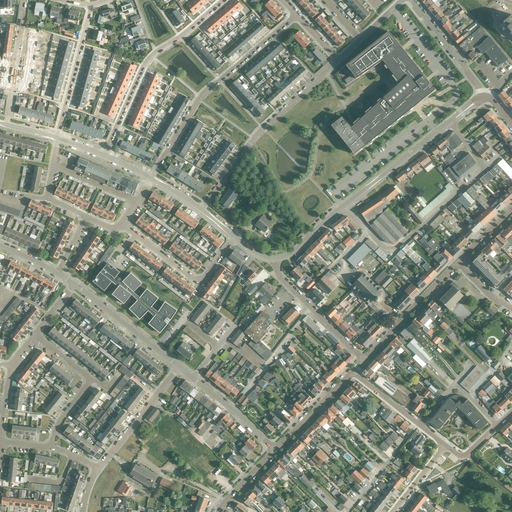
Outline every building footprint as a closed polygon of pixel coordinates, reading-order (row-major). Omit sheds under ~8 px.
[(4,4),(0,3),(0,14),(4,14),(4,11),(11,11),(12,0),(4,0),(4,4)] [(199,0),(194,0),(192,2),(199,10),(204,5),(199,0)] [(236,0),(235,0),(231,4),(237,11),(242,7),(236,0)] [(268,10),(261,16),(263,18),(268,14),(277,6),(271,0),(265,6),(268,10)] [(306,0),(305,0),(301,5),(305,9),(310,4),(306,0)] [(428,0),(424,4),(428,9),(434,4),(432,1),(432,0),(428,0)] [(440,5),(438,3),(441,0),(438,0),(428,9),(431,13),(439,6),(440,5)] [(362,5),(357,1),(352,6),(356,10),(362,5)] [(192,2),(187,7),(193,14),(199,10),(192,2)] [(45,17),(47,9),(44,8),(44,5),(37,4),(35,12),(39,13),(39,10),(43,11),(42,16),(45,17)] [(134,12),(131,4),(124,7),(124,5),(117,7),(119,13),(125,12),(126,14),(130,13),(134,12)] [(231,4),(225,9),(232,16),(237,11),(231,4)] [(310,4),(305,9),(309,14),(314,9),(310,4)] [(441,12),(445,8),(447,7),(445,4),(441,8),(439,6),(431,13),(435,17),(441,12)] [(366,10),(362,5),(356,10),(360,15),(366,10)] [(277,6),(268,14),(269,16),(273,20),(276,18),(282,12),(277,6)] [(60,24),(62,16),(58,16),(60,9),(52,7),(50,16),(50,18),(55,19),(55,23),(60,24)] [(225,9),(220,13),(226,21),(232,16),(225,9)] [(314,9),(309,14),(313,18),(318,13),(314,9)] [(451,12),(452,11),(450,9),(449,10),(445,14),(444,15),(441,12),(435,17),(439,22),(450,12),(451,12)] [(100,14),(98,24),(102,25),(104,18),(111,16),(112,19),(115,18),(116,18),(114,12),(113,10),(109,11),(109,10),(102,13),(100,14)] [(176,10),(168,15),(173,21),(181,16),(176,10)] [(370,15),(366,10),(360,15),(364,20),(370,15)] [(65,17),(63,24),(67,25),(69,19),(78,21),(79,13),(70,11),(69,14),(66,14),(65,17)] [(451,12),(450,12),(439,22),(443,26),(450,20),(447,17),(448,16),(449,16),(452,14),(451,12)] [(220,13),(215,18),(221,25),(226,21),(220,13)] [(319,25),(325,20),(320,15),(315,20),(319,25)] [(181,16),(173,21),(177,27),(185,22),(181,16)] [(505,30),(507,28),(511,33),(511,16),(500,25),(505,30)] [(215,18),(210,22),(216,30),(221,25),(215,18)] [(447,31),(452,26),(450,24),(455,20),(453,18),(450,20),(443,26),(447,31)] [(325,20),(319,25),(323,29),(329,24),(325,20)] [(264,28),(259,21),(253,26),(258,33),(264,28)] [(210,22),(204,27),(211,34),(216,30),(210,22)] [(329,24),(323,29),(327,34),(333,29),(329,24)] [(455,24),(452,26),(447,31),(450,35),(456,31),(454,28),(457,26),(455,24)] [(459,31),(465,26),(464,24),(461,27),(460,27),(456,31),(450,35),(454,40),(460,35),(457,31),(459,30),(459,31)] [(134,37),(142,34),(139,27),(136,28),(135,25),(128,28),(129,31),(132,30),(134,37)] [(253,38),(258,33),(253,26),(247,31),(253,38)] [(460,46),(459,46),(466,54),(484,40),(485,40),(489,37),(481,27),(476,31),(471,35),(473,37),(472,37),(471,36),(467,39),(460,45),(460,46)] [(96,31),(94,40),(100,42),(99,45),(103,46),(105,39),(101,38),(103,33),(109,35),(110,31),(101,29),(100,32),(96,31)] [(333,29),(327,34),(331,38),(337,33),(333,29)] [(253,38),(247,31),(241,36),(247,43),(253,38)] [(296,45),(305,37),(300,31),(293,37),(297,41),(295,44),(296,45)] [(342,117),(331,126),(354,155),(378,136),(384,131),(390,126),(435,90),(388,32),(346,66),(352,74),(355,78),(356,79),(376,66),(383,61),(386,65),(385,65),(401,85),(401,84),(402,85),(385,99),(384,98),(351,128),(342,117)] [(337,33),(331,38),(335,43),(341,37),(337,33)] [(460,35),(454,40),(458,44),(469,35),(467,33),(463,36),(462,37),(461,34),(460,35)] [(247,43),(241,36),(235,41),(241,48),(247,43)] [(200,43),(195,37),(189,43),(194,49),(200,43)] [(305,37),(296,45),(298,47),(300,45),(304,49),(311,43),(305,37)] [(341,37),(335,43),(339,47),(345,42),(341,37)] [(140,49),(147,47),(144,40),(141,41),(140,38),(130,42),(132,45),(137,43),(140,49)] [(489,38),(477,48),(483,54),(485,51),(498,67),(507,60),(489,38)] [(64,41),(62,48),(72,51),(73,44),(64,41)] [(241,48),(235,41),(232,44),(230,46),(235,53),(241,48)] [(205,48),(200,43),(194,49),(199,54),(205,48)] [(284,49),(279,43),(273,48),(278,54),(284,49)] [(235,53),(230,46),(224,52),(229,58),(235,53)] [(62,48),(60,55),(70,58),(72,51),(62,48)] [(211,54),(205,48),(199,54),(204,60),(211,54)] [(278,54),(273,48),(267,53),(273,59),(278,54)] [(317,67),(326,59),(317,49),(314,51),(313,49),(307,55),(311,59),(316,56),(319,59),(314,64),(317,67)] [(466,54),(467,56),(471,61),(480,54),(478,51),(475,54),(473,51),(474,51),(472,49),(466,54)] [(90,50),(88,57),(97,60),(99,52),(90,50)] [(270,61),(273,59),(267,53),(261,58),(267,64),(270,61)] [(216,60),(211,54),(204,60),(209,66),(216,60)] [(60,55),(58,62),(68,65),(70,58),(60,55)] [(88,57),(86,64),(95,67),(97,60),(88,57)] [(267,64),(261,58),(255,63),(261,69),(267,64)] [(221,66),(216,60),(209,66),(215,71),(221,66)] [(58,62),(56,69),(66,72),(68,65),(58,62)] [(126,63),(124,69),(133,73),(135,67),(126,63)] [(255,63),(249,68),(255,74),(261,69),(255,63)] [(86,64),(84,71),(94,74),(95,67),(86,64)] [(296,65),(294,67),(303,77),(308,73),(303,68),(304,68),(301,65),(298,68),(296,65)] [(303,77),(294,67),(292,68),(295,71),(292,74),(299,81),(303,77)] [(249,68),(244,73),(249,79),(250,79),(251,80),(254,78),(253,76),(255,74),(249,68)] [(56,69),(54,76),(64,79),(66,72),(56,69)] [(124,69),(121,76),(130,80),(133,73),(124,69)] [(84,71),(82,78),(92,81),(94,74),(84,71)] [(299,81),(292,74),(289,76),(287,73),(285,75),(294,85),(299,81)] [(151,74),(148,80),(157,84),(160,78),(151,74)] [(352,74),(344,80),(347,83),(355,78),(352,74)] [(294,85),(285,75),(283,76),(288,82),(285,84),(290,89),(294,85)] [(54,76),(52,83),(62,86),(64,79),(54,76)] [(121,76),(118,82),(127,86),(130,80),(121,76)] [(82,78),(80,85),(90,88),(92,81),(82,78)] [(148,80),(145,87),(154,91),(157,84),(148,80)] [(234,92),(241,86),(237,80),(229,87),(234,92)] [(290,89),(285,84),(283,82),(281,84),(278,81),(276,83),(285,93),(290,89)] [(118,82),(115,88),(124,92),(127,86),(118,82)] [(52,83),(51,90),(60,93),(62,86),(52,83)] [(285,93),(276,83),(274,85),(278,88),(275,91),(276,92),(281,97),(285,93)] [(80,85),(78,92),(88,95),(90,88),(80,85)] [(239,97),(246,91),(241,86),(234,92),(238,97),(239,97)] [(145,87),(143,93),(152,97),(154,91),(145,87)] [(115,88),(112,95),(121,99),(124,92),(115,88)] [(281,97),(276,92),(274,94),(272,92),(269,89),(267,91),(277,101),(281,97)] [(51,90),(49,97),(58,100),(60,93),(51,90)] [(510,97),(511,94),(511,90),(511,92),(509,94),(509,95),(508,96),(506,94),(506,95),(503,91),(498,96),(501,100),(501,101),(502,102),(503,102),(510,97)] [(251,96),(246,91),(239,97),(243,102),(243,103),(251,96)] [(267,91),(265,93),(269,96),(266,99),(268,100),(272,105),(277,101),(267,91)] [(78,92),(77,99),(86,102),(88,95),(78,92)] [(143,93),(140,99),(149,103),(152,97),(143,93)] [(112,95),(109,101),(118,105),(121,99),(112,95)] [(185,106),(189,99),(182,95),(178,102),(185,106)] [(255,101),(251,96),(243,103),(248,107),(248,108),(255,101)] [(511,100),(510,97),(503,102),(507,108),(511,104),(511,103),(511,100)] [(77,99),(75,106),(84,109),(86,102),(77,99)] [(140,99),(137,106),(146,110),(149,103),(140,99)] [(109,101),(107,107),(116,111),(118,105),(109,101)] [(253,113),(260,106),(255,101),(248,108),(253,112),(253,113)] [(182,113),(185,106),(178,102),(174,108),(182,113)] [(33,111),(32,118),(38,119),(40,113),(41,110),(42,106),(38,105),(36,112),(33,111)] [(40,113),(38,119),(45,121),(46,115),(43,113),(43,111),(44,107),(42,106),(41,110),(40,113)] [(137,106),(134,112),(143,116),(146,110),(137,106)] [(261,115),(265,111),(260,106),(253,113),(257,118),(258,118),(258,117),(259,118),(261,116),(261,115)] [(25,116),(27,109),(20,107),(18,114),(25,116)] [(107,107),(104,114),(113,118),(116,111),(107,107)] [(178,119),(182,113),(174,108),(170,115),(178,119)] [(27,109),(25,116),(32,118),(33,111),(27,109)] [(487,122),(489,121),(495,116),(490,111),(477,121),(479,123),(483,120),(482,119),(484,118),(487,122)] [(134,112),(131,118),(140,122),(143,116),(134,112)] [(53,116),(46,115),(45,121),(51,123),(53,116)] [(174,126),(178,119),(170,115),(166,121),(174,126)] [(495,116),(489,121),(494,128),(497,126),(500,123),(495,116)] [(131,118),(128,125),(137,129),(140,122),(131,118)] [(79,124),(80,121),(77,120),(76,123),(72,122),(70,129),(76,131),(79,124)] [(200,131),(204,125),(196,120),(192,127),(200,131)] [(79,124),(76,131),(83,133),(85,127),(82,125),(83,122),(80,121),(79,124)] [(85,127),(83,133),(89,135),(91,129),(94,122),(92,121),(89,128),(85,127)] [(170,132),(174,126),(166,121),(162,128),(170,132)] [(96,123),(94,122),(91,129),(89,135),(96,138),(98,131),(99,130),(98,130),(98,131),(94,130),(96,123)] [(497,126),(494,128),(493,129),(498,135),(502,131),(505,129),(500,123),(497,126)] [(196,138),(200,131),(192,127),(188,134),(196,138)] [(170,132),(162,128),(158,135),(166,139),(170,132)] [(98,131),(96,138),(102,140),(105,130),(102,129),(101,131),(99,130),(98,131)] [(510,135),(505,129),(502,131),(498,135),(503,141),(504,140),(507,138),(510,135)] [(453,131),(444,139),(452,148),(449,150),(451,153),(453,151),(453,150),(462,143),(453,131)] [(194,141),(196,138),(188,134),(185,140),(192,145),(194,141)] [(118,139),(116,145),(120,147),(120,148),(126,151),(129,144),(133,137),(130,135),(126,143),(123,141),(118,139)] [(166,139),(158,135),(154,141),(162,146),(166,139)] [(3,145),(3,146),(9,147),(10,145),(11,137),(6,136),(3,145)] [(444,139),(436,145),(441,151),(447,147),(449,150),(452,148),(444,139)] [(487,145),(485,143),(482,139),(479,141),(480,143),(482,145),(481,147),(483,149),(487,145)] [(192,145),(185,140),(181,147),(188,151),(192,145)] [(227,141),(223,147),(231,152),(235,147),(234,146),(235,146),(232,144),(232,145),(227,141)] [(135,147),(132,154),(138,157),(142,149),(144,144),(142,143),(140,146),(140,145),(138,149),(135,147)] [(135,147),(129,144),(126,151),(132,154),(135,147)] [(142,149),(138,157),(144,159),(147,153),(144,152),(146,148),(145,148),(146,145),(144,144),(142,149)] [(47,147),(41,145),(39,153),(46,154),(47,147)] [(487,145),(483,149),(478,153),(483,159),(492,151),(487,145)] [(442,156),(441,155),(434,146),(429,150),(434,156),(437,154),(440,158),(442,156)] [(184,158),(188,151),(181,147),(177,153),(184,158)] [(229,154),(231,152),(223,147),(218,152),(219,153),(226,158),(229,154)] [(147,153),(144,159),(150,162),(154,154),(148,151),(147,153)] [(219,153),(218,152),(214,158),(222,164),(225,160),(226,158),(219,153)] [(460,179),(476,165),(467,153),(456,162),(452,157),(446,161),(448,163),(460,179)] [(425,154),(417,160),(421,165),(424,169),(433,163),(425,154)] [(221,165),(222,164),(214,158),(210,163),(218,169),(221,165)] [(84,175),(89,163),(79,159),(74,171),(84,175)] [(511,169),(503,159),(497,164),(502,170),(509,177),(511,180),(511,169)] [(421,165),(417,160),(410,165),(414,171),(421,165)] [(89,163),(84,175),(107,185),(112,173),(89,163)] [(218,169),(210,163),(206,169),(214,175),(217,171),(218,169)] [(460,179),(448,163),(446,165),(448,168),(444,171),(443,172),(441,173),(447,181),(451,186),(454,184),(460,179)] [(176,170),(179,165),(176,164),(174,166),(171,165),(167,171),(173,175),(176,170)] [(497,164),(493,167),(499,173),(502,170),(497,164)] [(176,170),(173,175),(178,178),(182,171),(179,170),(181,167),(179,165),(176,170)] [(410,165),(402,172),(407,177),(414,171),(410,165)] [(189,174),(184,182),(189,185),(194,179),(190,176),(191,175),(194,171),(193,171),(195,168),(193,166),(191,170),(189,174)] [(492,169),(488,172),(493,177),(497,174),(492,169)] [(182,171),(178,178),(184,182),(189,174),(186,172),(185,173),(182,171)] [(399,183),(407,177),(402,172),(395,177),(399,183)] [(488,172),(481,178),(487,183),(493,177),(488,172)] [(123,177),(112,173),(107,185),(118,189),(123,177)] [(130,181),(123,177),(118,189),(125,193),(130,181)] [(196,180),(194,179),(189,185),(195,189),(200,181),(197,179),(196,180)] [(506,190),(511,196),(511,188),(511,187),(510,187),(503,180),(501,182),(505,187),(504,188),(505,189),(506,190)] [(138,184),(130,181),(125,193),(134,196),(138,184)] [(198,184),(195,189),(200,192),(205,186),(201,184),(199,182),(198,184)] [(511,199),(511,196),(506,190),(505,189),(500,184),(498,186),(503,191),(501,193),(502,194),(509,202),(511,199)] [(392,186),(382,194),(389,202),(399,193),(393,187),(392,186)] [(60,197),(63,190),(58,187),(54,194),(60,197)] [(476,200),(479,197),(479,196),(475,192),(471,187),(466,191),(475,201),(476,200)] [(227,208),(238,194),(231,189),(220,203),(227,208)] [(63,190),(60,197),(65,199),(69,192),(63,190)] [(509,202),(502,194),(501,193),(498,190),(496,192),(499,195),(500,194),(501,195),(500,197),(501,198),(498,200),(504,207),(509,202)] [(471,205),(475,201),(466,191),(462,195),(471,205)] [(74,195),(69,192),(65,199),(71,202),(74,195)] [(74,195),(71,202),(76,204),(79,197),(76,196),(78,193),(75,192),(74,195)] [(154,202),(158,196),(153,192),(149,199),(154,202)] [(389,202),(382,194),(359,210),(368,224),(386,243),(394,244),(411,228),(390,207),(392,205),(389,202)] [(481,194),(479,196),(479,197),(489,207),(496,214),(504,207),(498,200),(496,198),(493,201),(494,202),(491,205),(481,194)] [(427,203),(420,195),(414,199),(421,207),(427,203)] [(466,209),(471,205),(462,195),(457,200),(461,204),(466,209)] [(163,199),(158,196),(154,202),(159,205),(163,199)] [(79,197),(76,204),(81,207),(85,200),(79,197)] [(476,200),(485,210),(489,207),(479,197),(476,200)] [(163,199),(159,205),(165,208),(169,202),(163,199)] [(34,209),(37,202),(32,200),(28,207),(34,209)] [(90,203),(85,200),(81,207),(87,210),(90,203)] [(457,200),(452,204),(457,208),(461,204),(457,200)] [(43,205),(37,202),(34,209),(39,212),(43,205)] [(169,202),(165,208),(170,212),(174,205),(169,202)] [(96,214),(100,207),(94,204),(91,211),(96,214)] [(457,208),(452,204),(448,208),(452,212),(457,208)] [(48,207),(43,205),(39,212),(45,214),(48,207)] [(421,219),(417,214),(410,206),(406,209),(420,225),(424,222),(421,219)] [(48,207),(45,214),(50,217),(54,210),(48,207)] [(100,207),(96,214),(102,217),(105,210),(100,207)] [(489,207),(485,210),(482,214),(481,213),(480,213),(478,211),(475,213),(479,217),(476,219),(478,221),(483,226),(488,221),(496,214),(489,207)] [(180,219),(184,212),(179,209),(175,215),(180,219)] [(110,212),(105,210),(102,217),(107,219),(110,212)] [(257,219),(262,213),(259,210),(254,216),(257,219)] [(116,215),(110,212),(107,219),(113,222),(116,215)] [(184,212),(180,219),(184,222),(189,216),(184,212)] [(194,219),(189,216),(184,222),(189,226),(194,219)] [(273,222),(266,216),(264,218),(262,217),(256,225),(264,232),(273,222)] [(338,221),(343,227),(344,228),(349,225),(355,232),(358,229),(348,217),(346,218),(344,216),(338,221)] [(467,216),(466,217),(471,223),(479,230),(483,226),(478,221),(476,219),(473,221),(467,216)] [(140,227),(145,221),(140,217),(135,223),(140,227)] [(471,223),(466,217),(464,219),(468,222),(470,224),(467,227),(474,235),(479,230),(471,223)] [(199,223),(194,219),(189,226),(194,229),(199,223)] [(67,221),(65,227),(71,230),(74,224),(67,221)] [(150,225),(145,221),(140,227),(145,231),(150,225)] [(338,221),(332,226),(335,231),(339,228),(339,230),(343,227),(338,221)] [(150,225),(145,231),(150,234),(154,228),(150,225)] [(455,229),(462,235),(468,241),(474,235),(467,227),(465,225),(461,229),(458,226),(455,229)] [(428,226),(424,230),(430,236),(434,231),(428,226)] [(10,237),(13,230),(7,227),(4,235),(10,237)] [(71,230),(65,227),(64,229),(62,233),(68,236),(71,230)] [(204,227),(199,233),(202,235),(201,236),(203,238),(204,237),(209,231),(204,227)] [(154,228),(150,234),(155,238),(159,232),(154,228)] [(328,229),(323,235),(332,243),(334,242),(330,238),(329,239),(328,238),(332,233),(328,229)] [(13,230),(10,237),(15,240),(18,232),(13,230)] [(503,230),(499,233),(506,240),(510,244),(511,242),(511,236),(511,235),(506,230),(504,231),(503,230)] [(213,235),(209,231),(204,237),(209,240),(213,235)] [(18,232),(15,240),(21,242),(24,235),(18,232)] [(164,235),(159,232),(155,238),(159,241),(164,235)] [(68,236),(62,233),(59,238),(65,242),(68,236)] [(506,240),(499,233),(493,240),(500,247),(501,249),(508,255),(510,253),(507,250),(506,249),(511,245),(506,240)] [(24,235),(21,242),(27,245),(30,237),(24,235)] [(91,240),(96,244),(100,239),(94,235),(91,240)] [(169,239),(164,235),(159,241),(164,245),(169,239)] [(213,235),(209,240),(213,244),(218,238),(213,235)] [(323,235),(318,240),(324,246),(327,243),(330,245),(332,243),(323,235)] [(462,235),(458,239),(464,245),(468,241),(462,235)] [(35,240),(30,237),(27,245),(32,247),(35,240)] [(347,239),(342,243),(347,247),(351,244),(352,243),(353,242),(353,241),(349,237),(347,239)] [(65,242),(59,238),(56,244),(62,247),(65,242)] [(218,238),(213,244),(218,248),(223,242),(218,238)] [(443,258),(436,251),(431,246),(427,243),(422,238),(419,241),(426,248),(425,250),(436,260),(443,267),(448,262),(443,258)] [(452,257),(441,246),(438,243),(436,242),(432,238),(427,243),(431,246),(436,251),(443,258),(448,262),(452,257)] [(458,239),(454,243),(460,249),(464,245),(458,239)] [(35,240),(32,247),(38,250),(41,242),(35,240)] [(91,240),(87,245),(93,249),(96,244),(91,240)] [(320,249),(324,246),(318,240),(314,244),(330,260),(333,263),(335,261),(329,255),(328,256),(322,250),(321,250),(320,249)] [(406,245),(411,248),(415,244),(411,240),(406,245)] [(493,240),(488,245),(493,250),(493,251),(498,255),(501,252),(500,250),(501,249),(500,247),(493,240)] [(445,242),(441,246),(452,257),(456,253),(450,247),(445,242)] [(134,253),(138,247),(133,243),(129,249),(134,253)] [(174,253),(179,247),(174,243),(169,249),(174,253)] [(454,243),(450,247),(456,253),(460,249),(454,243)] [(62,247),(56,244),(53,250),(60,253),(62,247)] [(330,260),(314,244),(309,248),(315,254),(318,252),(328,262),(330,260)] [(346,248),(341,244),(338,247),(342,252),(346,248)] [(363,244),(361,246),(368,253),(370,251),(363,244)] [(87,245),(84,251),(89,255),(93,249),(87,245)] [(406,245),(403,248),(401,250),(406,254),(417,265),(420,269),(425,274),(431,279),(437,273),(432,269),(422,259),(417,255),(415,252),(410,248),(411,248),(406,245)] [(488,245),(481,252),(486,256),(486,257),(487,258),(488,259),(491,262),(494,259),(493,258),(489,255),(493,251),(493,250),(488,245)] [(104,265),(115,249),(110,246),(99,261),(104,265)] [(361,246),(359,248),(366,256),(368,253),(361,246)] [(51,248),(48,247),(46,249),(52,252),(50,255),(57,259),(60,253),(53,250),(51,248)] [(138,247),(134,253),(139,256),(143,251),(138,247)] [(179,247),(174,253),(179,256),(183,250),(179,247)] [(309,248),(306,252),(311,258),(314,256),(318,259),(319,258),(315,254),(309,248)] [(366,256),(359,248),(356,251),(363,258),(366,256)] [(183,250),(179,256),(184,260),(188,254),(183,250)] [(84,251),(80,256),(86,260),(89,255),(84,251)] [(143,251),(139,256),(143,260),(148,254),(143,251)] [(241,273),(245,266),(245,265),(242,262),(245,258),(234,251),(229,258),(240,267),(236,275),(239,277),(241,273)] [(363,258),(356,251),(354,253),(361,260),(363,258)] [(301,257),(308,263),(312,267),(314,265),(309,261),(311,258),(306,252),(305,253),(304,252),(303,254),(303,255),(301,257)] [(474,258),(470,263),(472,262),(474,264),(473,265),(475,267),(476,269),(478,270),(479,269),(481,271),(480,272),(486,279),(488,278),(490,280),(489,281),(493,286),(496,289),(498,287),(499,286),(507,278),(500,272),(497,269),(496,270),(499,273),(498,274),(485,261),(485,260),(488,263),(490,261),(487,258),(481,252),(480,253),(478,255),(478,254),(474,259),(474,258)] [(354,253),(352,256),(359,263),(361,260),(354,253)] [(148,254),(143,260),(148,264),(153,258),(148,254)] [(188,254),(184,260),(188,264),(193,257),(188,254)] [(80,256),(77,261),(82,265),(86,260),(80,256)] [(359,263),(352,256),(349,258),(356,265),(359,263)] [(198,261),(193,257),(188,264),(193,267),(198,261)] [(301,257),(297,261),(303,267),(301,269),(304,271),(306,269),(304,267),(308,263),(301,257)] [(157,261),(153,258),(148,264),(153,267),(157,261)] [(356,265),(349,258),(347,260),(354,267),(356,265)] [(434,266),(432,269),(437,273),(443,267),(436,260),(432,264),(434,266)] [(11,261),(8,267),(11,269),(9,272),(12,273),(17,264),(11,261)] [(77,261),(73,267),(78,270),(79,271),(81,267),(83,269),(85,267),(82,265),(77,261)] [(157,261),(153,267),(158,271),(162,265),(157,261)] [(203,265),(198,261),(193,267),(198,271),(203,265)] [(100,272),(94,280),(95,280),(97,282),(96,284),(95,284),(102,289),(103,287),(106,289),(106,290),(112,282),(115,284),(119,287),(112,295),(124,304),(131,295),(137,301),(131,308),(133,310),(132,312),(131,311),(131,312),(137,318),(138,317),(137,317),(139,316),(141,318),(148,311),(154,317),(150,322),(152,324),(151,326),(157,332),(158,331),(157,331),(159,329),(161,331),(161,332),(168,324),(170,321),(176,312),(173,311),(174,309),(175,309),(168,304),(167,304),(166,306),(164,304),(163,304),(158,312),(152,307),(157,300),(154,298),(156,297),(149,291),(149,292),(148,293),(145,291),(146,291),(145,291),(140,298),(133,292),(140,285),(138,283),(139,282),(140,281),(133,276),(132,277),(130,275),(129,275),(123,282),(120,280),(121,279),(119,278),(117,276),(120,273),(108,263),(103,270),(100,273),(100,272)] [(10,276),(11,276),(12,277),(15,272),(19,273),(22,267),(17,264),(12,273),(10,276)] [(222,266),(219,271),(228,279),(230,277),(226,274),(228,271),(222,266)] [(251,271),(245,266),(241,273),(248,280),(244,284),(247,286),(251,281),(256,275),(254,273),(255,272),(253,271),(252,271),(251,271)] [(292,272),(291,273),(296,278),(297,280),(298,280),(299,280),(301,278),(303,280),(306,277),(306,276),(304,274),(303,276),(301,274),(304,271),(301,269),(298,266),(295,269),(295,268),(292,272)] [(393,266),(388,272),(391,275),(397,269),(393,266)] [(22,267),(19,273),(25,276),(28,270),(22,267)] [(503,267),(499,271),(500,272),(505,277),(509,273),(503,267)] [(167,278),(171,272),(166,268),(162,274),(167,278)] [(25,276),(23,279),(22,282),(24,283),(25,280),(26,280),(27,278),(30,279),(34,273),(28,270),(25,276)] [(219,271),(215,276),(221,281),(223,278),(230,283),(229,285),(231,286),(233,282),(231,281),(228,279),(219,271)] [(377,287),(376,286),(363,274),(362,275),(361,274),(357,277),(357,278),(355,280),(355,283),(351,286),(369,304),(375,300),(378,303),(381,300),(378,297),(381,291),(381,290),(384,287),(384,288),(393,280),(389,276),(383,271),(374,280),(379,285),(377,287)] [(171,272),(167,278),(171,282),(176,276),(171,272)] [(30,279),(33,281),(30,287),(33,288),(36,282),(39,276),(34,273),(30,279)] [(431,279),(425,274),(421,278),(420,277),(421,276),(418,273),(417,275),(426,284),(431,279)] [(426,284),(417,275),(415,277),(418,280),(414,283),(421,289),(426,284)] [(36,282),(33,288),(29,294),(32,295),(38,284),(41,285),(45,279),(39,276),(36,282)] [(181,279),(176,276),(171,282),(176,285),(181,279)] [(221,281),(215,276),(211,281),(217,286),(221,281)] [(324,276),(317,284),(319,286),(320,286),(319,287),(324,291),(325,292),(328,295),(335,287),(327,278),(324,276)] [(309,283),(305,287),(308,290),(315,283),(309,278),(306,280),(309,283)] [(50,282),(45,279),(41,285),(45,287),(41,293),(44,294),(46,291),(47,288),(50,282)] [(185,283),(181,279),(176,285),(181,289),(185,283)] [(211,281),(208,286),(214,290),(217,286),(211,281)] [(401,288),(406,293),(412,299),(419,291),(421,289),(414,283),(413,282),(412,284),(408,281),(401,288)] [(450,285),(445,290),(447,292),(439,301),(449,311),(463,296),(459,293),(462,290),(454,283),(453,281),(452,282),(450,285)] [(56,285),(50,282),(47,288),(53,291),(56,285)] [(190,287),(185,283),(181,289),(186,292),(190,287)] [(259,301),(264,305),(269,300),(275,292),(265,283),(259,291),(264,295),(259,301)] [(251,295),(257,288),(254,285),(248,292),(251,295)] [(208,286),(204,290),(210,295),(213,297),(215,295),(212,293),(214,290),(208,286)] [(195,290),(190,287),(186,292),(191,296),(195,290)] [(402,294),(403,296),(399,300),(405,306),(412,299),(406,293),(401,288),(400,287),(398,289),(402,293),(402,294)] [(316,289),(310,295),(313,298),(313,299),(315,300),(314,300),(315,300),(318,304),(324,298),(316,289)] [(210,295),(204,290),(200,295),(206,300),(210,295)] [(397,298),(394,300),(397,303),(394,305),(400,311),(405,306),(399,300),(397,298)] [(76,300),(69,308),(74,312),(76,310),(81,304),(76,300)] [(440,308),(432,301),(427,306),(428,306),(436,315),(437,315),(442,320),(442,319),(441,318),(442,317),(440,314),(437,311),(440,308)] [(204,303),(200,308),(206,314),(206,313),(209,310),(212,311),(213,310),(204,303)] [(86,308),(81,304),(76,310),(81,314),(86,308)] [(331,319),(342,307),(340,304),(339,304),(337,307),(336,305),(326,315),(331,319)] [(260,305),(255,310),(258,313),(263,307),(260,305)] [(493,320),(499,314),(496,312),(498,310),(492,305),(487,310),(492,316),(491,318),(493,320)] [(293,307),(283,317),(283,316),(280,319),(286,326),(288,324),(288,325),(299,313),(298,312),(301,310),(297,306),(294,308),(293,307)] [(436,315),(428,306),(422,312),(429,319),(432,317),(433,318),(436,315)] [(34,307),(30,312),(36,317),(40,312),(34,307)] [(342,307),(331,319),(335,323),(340,318),(337,315),(338,314),(338,315),(344,309),(342,307)] [(86,308),(81,314),(86,318),(91,312),(86,308)] [(206,314),(200,308),(197,312),(196,312),(195,313),(202,319),(205,315),(207,317),(209,315),(206,313),(206,314)] [(36,317),(30,312),(26,317),(32,322),(36,317)] [(91,312),(86,318),(91,322),(96,316),(91,312)] [(217,316),(214,320),(221,326),(223,324),(222,323),(225,319),(216,312),(215,314),(217,316)] [(256,344),(256,343),(267,332),(265,330),(268,327),(268,328),(271,325),(268,323),(266,321),(269,318),(263,312),(244,332),(252,340),(254,342),(256,344)] [(346,312),(340,318),(335,323),(339,327),(344,322),(341,319),(342,319),(347,314),(346,312)] [(422,312),(416,318),(423,325),(426,328),(428,329),(429,330),(430,331),(431,330),(428,326),(432,322),(429,319),(422,312)] [(202,319),(195,313),(193,315),(194,316),(191,320),(200,327),(201,325),(199,323),(202,319)] [(96,316),(91,322),(96,326),(101,320),(96,316)] [(352,322),(353,320),(353,319),(350,316),(344,322),(339,327),(345,333),(350,328),(351,327),(353,326),(352,326),(352,324),(352,323),(351,322),(352,322)] [(32,322),(26,317),(22,322),(28,327),(32,322)] [(430,331),(423,325),(416,318),(412,322),(419,328),(421,326),(423,328),(423,330),(427,334),(429,331),(430,331)] [(221,326),(214,320),(211,324),(209,322),(207,324),(210,326),(216,331),(219,327),(220,328),(221,326)] [(369,324),(364,329),(368,333),(373,338),(382,329),(381,328),(381,326),(379,326),(372,320),(368,323),(369,324)] [(28,327),(22,322),(19,327),(24,331),(28,327)] [(419,328),(412,322),(405,329),(414,339),(423,348),(428,343),(422,337),(421,337),(420,336),(421,335),(424,338),(427,335),(419,328)] [(443,322),(441,324),(439,326),(448,335),(449,336),(453,331),(443,322)] [(106,334),(111,328),(105,323),(100,330),(106,334)] [(186,326),(183,331),(190,336),(194,332),(186,326)] [(210,326),(206,330),(204,328),(203,330),(211,337),(216,331),(210,326)] [(24,331),(19,327),(15,332),(20,336),(24,331)] [(351,327),(350,328),(345,333),(351,339),(357,333),(351,327)] [(368,333),(364,329),(362,327),(357,333),(360,335),(363,332),(366,335),(367,334),(368,335),(366,337),(363,339),(364,340),(361,343),(365,347),(373,338),(368,333)] [(53,338),(58,332),(53,328),(48,334),(53,338)] [(111,328),(106,334),(112,339),(116,332),(111,328)] [(239,329),(235,335),(241,340),(244,336),(246,338),(248,337),(248,336),(239,329)] [(414,339),(405,329),(401,334),(406,340),(409,338),(412,341),(407,345),(406,346),(416,355),(423,348),(414,339)] [(20,336),(15,332),(11,337),(16,341),(20,336)] [(63,336),(58,332),(53,338),(58,341),(63,336)] [(116,332),(112,339),(117,343),(122,337),(116,332)] [(326,337),(335,345),(334,346),(338,349),(334,352),(340,358),(347,365),(354,357),(345,350),(344,348),(339,343),(339,344),(338,342),(329,333),(326,337)] [(241,340),(235,335),(230,341),(239,348),(240,346),(238,344),(241,340)] [(435,344),(441,339),(437,335),(432,341),(435,344)] [(63,336),(58,341),(62,345),(67,339),(63,336)] [(117,343),(123,347),(128,341),(122,337),(117,343)] [(406,346),(407,345),(406,344),(400,338),(399,339),(397,337),(393,341),(394,342),(395,342),(400,347),(404,343),(406,346)] [(72,343),(67,339),(62,345),(67,349),(72,343)] [(133,345),(128,341),(123,347),(126,350),(124,352),(127,354),(133,345)] [(393,341),(389,345),(390,345),(389,345),(394,350),(396,352),(399,355),(404,351),(400,347),(395,342),(394,342),(393,341)] [(72,343),(67,349),(72,353),(77,347),(74,345),(75,344),(73,342),(72,343)] [(188,359),(195,351),(183,342),(177,350),(188,359)] [(272,353),(260,342),(258,345),(269,356),(272,353)] [(389,345),(383,352),(393,361),(394,361),(398,365),(403,360),(398,356),(399,355),(396,352),(394,350),(389,345)] [(286,351),(291,356),(296,352),(290,346),(286,351)] [(81,350),(77,347),(72,353),(76,356),(81,350)] [(484,347),(477,354),(485,362),(492,356),(484,347)] [(426,365),(432,358),(423,348),(416,355),(426,365)] [(143,354),(138,349),(132,357),(134,359),(135,357),(138,359),(143,354)] [(49,361),(43,357),(46,354),(40,350),(36,355),(47,363),(49,361)] [(86,354),(81,350),(76,356),(81,360),(86,354)] [(383,352),(379,356),(389,366),(393,361),(383,352)] [(86,354),(81,360),(86,364),(91,358),(86,354)] [(148,357),(143,354),(138,359),(143,363),(148,357)] [(49,365),(47,363),(36,355),(32,360),(38,364),(40,361),(48,367),(49,365)] [(412,358),(422,368),(426,365),(416,355),(412,358)] [(389,366),(379,356),(376,359),(382,365),(383,363),(388,367),(389,366)] [(148,357),(143,363),(148,367),(153,361),(148,357)] [(243,357),(238,364),(242,366),(247,359),(243,357)] [(329,359),(334,364),(341,371),(347,365),(340,358),(335,363),(334,362),(335,361),(331,357),(329,359)] [(95,362),(91,358),(86,364),(90,368),(95,362)] [(341,371),(334,364),(331,367),(330,365),(331,365),(325,359),(323,361),(333,370),(338,374),(341,371)] [(38,364),(32,360),(28,365),(34,369),(38,364)] [(244,365),(241,370),(243,371),(246,368),(248,369),(249,368),(253,364),(248,360),(244,365)] [(375,360),(368,367),(374,373),(375,373),(378,370),(380,372),(381,371),(386,375),(388,372),(386,370),(382,367),(381,366),(378,363),(375,360)] [(496,369),(500,364),(496,360),(491,366),(496,369)] [(148,367),(147,369),(152,373),(152,372),(158,365),(153,361),(148,367)] [(100,365),(95,362),(90,368),(95,371),(100,365)] [(55,373),(60,367),(55,363),(50,369),(55,373)] [(210,380),(214,374),(210,371),(211,370),(212,370),(217,365),(215,363),(209,370),(208,370),(206,373),(207,373),(205,376),(210,380)] [(279,368),(276,363),(269,367),(272,372),(279,368)] [(338,374),(333,370),(330,372),(328,370),(322,364),(320,366),(327,373),(331,376),(333,379),(338,374)] [(28,365),(24,370),(30,374),(32,371),(37,375),(39,373),(36,371),(34,369),(28,365)] [(105,369),(100,365),(95,371),(100,375),(105,369)] [(157,377),(163,369),(158,365),(152,372),(157,377)] [(64,371),(60,367),(55,373),(60,377),(64,371)] [(374,373),(368,367),(363,373),(370,380),(372,378),(375,381),(374,383),(392,397),(405,407),(411,400),(405,396),(404,396),(403,395),(403,394),(375,373),(374,373)] [(105,369),(100,375),(105,379),(109,373),(105,369)] [(30,374),(24,370),(20,375),(26,379),(28,381),(31,383),(32,381),(27,377),(30,374)] [(214,375),(210,380),(210,381),(211,382),(212,382),(214,383),(220,377),(223,372),(221,370),(219,372),(217,370),(215,373),(214,374),(214,375)] [(333,379),(331,376),(327,373),(325,376),(322,373),(321,374),(317,370),(316,372),(322,377),(329,384),(333,379)] [(69,375),(64,371),(60,377),(64,381),(69,375)] [(267,382),(273,375),(269,371),(263,378),(267,382)] [(496,376),(501,381),(505,377),(500,372),(496,376)] [(220,377),(214,383),(215,384),(214,384),(216,386),(217,386),(219,387),(224,380),(229,375),(227,373),(222,379),(220,377)] [(22,384),(26,379),(20,375),(16,380),(22,384)] [(69,375),(64,381),(69,384),(70,383),(73,386),(77,380),(74,378),(73,378),(69,375)] [(311,375),(310,376),(315,384),(318,387),(320,389),(322,391),(326,387),(328,384),(329,384),(322,377),(319,380),(317,382),(316,381),(311,375)] [(495,385),(496,386),(500,382),(494,376),(490,380),(490,381),(495,386),(495,385)] [(221,384),(219,387),(219,388),(221,390),(222,389),(224,391),(233,379),(232,377),(230,379),(227,377),(224,380),(221,384)] [(304,379),(306,382),(311,388),(318,395),(322,391),(320,389),(318,387),(315,384),(313,386),(307,377),(304,379)] [(185,391),(190,384),(188,383),(188,382),(186,380),(186,381),(185,380),(184,382),(181,380),(179,378),(175,383),(183,389),(182,391),(180,394),(181,395),(185,391)] [(238,382),(233,379),(224,391),(224,392),(226,393),(227,393),(228,395),(234,388),(238,382)] [(261,380),(258,384),(257,385),(262,388),(266,383),(261,380)] [(431,383),(433,384),(439,390),(441,387),(434,380),(431,383)] [(292,394),(292,395),(295,398),(294,399),(298,402),(304,408),(313,400),(301,388),(302,386),(299,382),(292,389),(294,391),(295,392),(294,393),(293,393),(292,394)] [(311,388),(306,382),(304,383),(309,391),(307,392),(314,398),(318,395),(311,388)] [(352,385),(350,387),(357,394),(360,391),(363,394),(365,392),(360,386),(360,387),(355,382),(353,384),(352,385)] [(490,382),(483,388),(487,393),(494,386),(490,382)] [(190,384),(185,391),(187,393),(186,394),(187,394),(182,400),(184,401),(189,395),(195,388),(193,386),(193,385),(191,384),(191,385),(190,384)] [(137,392),(143,397),(147,392),(139,386),(138,388),(135,391),(137,392)] [(234,388),(228,395),(229,395),(229,396),(230,397),(231,397),(234,399),(242,388),(240,386),(237,390),(236,389),(236,390),(234,388)] [(437,391),(431,386),(428,389),(434,394),(437,391)] [(350,387),(344,393),(350,399),(352,402),(354,400),(351,398),(353,396),(354,397),(357,394),(350,387)] [(503,390),(501,393),(503,395),(509,402),(511,399),(511,394),(509,391),(505,387),(503,389),(503,390)] [(16,392),(16,398),(23,399),(24,393),(24,390),(23,389),(17,388),(17,392),(16,392)] [(191,399),(187,404),(188,405),(190,403),(194,398),(199,392),(197,390),(197,389),(196,388),(195,388),(189,395),(192,397),(191,398),(191,399)] [(105,395),(103,394),(97,389),(93,393),(99,398),(101,400),(105,395)] [(482,389),(478,394),(482,398),(486,394),(482,389)] [(253,391),(250,394),(256,400),(259,397),(258,396),(253,391)] [(60,392),(56,397),(62,402),(66,397),(60,392)] [(137,392),(133,397),(139,402),(143,397),(137,392)] [(199,392),(194,398),(196,400),(195,402),(196,402),(192,406),(193,406),(194,408),(199,402),(204,395),(202,394),(202,393),(201,392),(200,392),(199,392)] [(99,398),(93,393),(90,398),(96,403),(99,398)] [(358,407),(352,402),(350,399),(344,393),(339,398),(341,400),(349,409),(350,409),(353,406),(357,410),(359,408),(358,407)] [(204,395),(199,402),(201,404),(201,405),(198,410),(199,411),(203,406),(209,399),(207,398),(207,397),(206,396),(205,396),(204,395)] [(295,398),(292,395),(290,397),(293,400),(290,402),(290,403),(301,412),(304,408),(298,402),(294,399),(295,398)] [(422,409),(424,405),(418,401),(420,398),(416,395),(412,401),(416,404),(412,409),(417,413),(421,408),(422,409)] [(449,399),(430,422),(439,430),(456,408),(459,410),(460,409),(479,430),(488,422),(467,400),(468,400),(467,399),(467,400),(465,398),(462,396),(460,395),(457,395),(454,396),(451,397),(449,398),(449,399)] [(503,395),(495,403),(496,404),(501,410),(509,402),(503,395)] [(174,405),(178,399),(175,396),(170,402),(174,405)] [(62,402),(56,397),(52,402),(58,407),(62,402)] [(133,397),(129,402),(135,407),(139,402),(133,397)] [(243,406),(248,399),(245,397),(240,403),(243,406)] [(90,398),(86,403),(92,408),(94,410),(98,405),(95,403),(96,403),(90,398)] [(208,410),(213,403),(212,402),(212,401),(210,400),(209,400),(209,399),(203,406),(206,408),(205,409),(206,409),(203,412),(205,414),(208,410)] [(290,403),(290,402),(289,400),(287,403),(290,406),(290,405),(292,406),(291,407),(292,408),(287,413),(291,418),(293,415),(295,417),(301,412),(290,403)] [(336,401),(335,402),(337,404),(335,406),(340,410),(341,412),(344,414),(349,408),(341,400),(339,402),(336,401)] [(488,402),(485,405),(495,415),(497,414),(501,410),(496,404),(495,403),(493,401),(489,404),(488,402)] [(58,407),(52,402),(48,406),(54,411),(58,407)] [(135,407),(129,402),(127,405),(123,402),(121,405),(131,412),(135,407)] [(86,403),(82,407),(88,412),(92,408),(86,403)] [(210,413),(207,417),(208,419),(213,413),(218,407),(216,405),(216,404),(215,403),(214,403),(213,403),(208,410),(210,412),(209,413),(210,413)] [(333,404),(328,409),(346,427),(351,422),(347,418),(345,419),(340,415),(339,416),(339,415),(338,415),(336,414),(340,410),(335,406),(333,404)] [(293,419),(291,418),(287,413),(278,405),(276,407),(282,412),(281,413),(284,415),(282,418),(285,420),(284,420),(286,422),(286,421),(288,423),(288,424),(289,424),(290,424),(290,423),(293,419)] [(54,411),(48,406),(45,411),(51,416),(54,411)] [(88,412),(82,407),(78,412),(84,417),(88,412)] [(153,428),(163,412),(160,409),(159,411),(155,407),(144,421),(153,428)] [(213,413),(215,415),(215,416),(213,420),(214,421),(223,410),(221,409),(221,408),(220,407),(219,407),(218,407),(213,413)] [(382,417),(387,410),(384,407),(379,414),(382,417)] [(328,409),(322,415),(330,423),(332,424),(330,423),(334,419),(339,424),(339,423),(343,428),(346,426),(328,409)] [(123,410),(119,415),(125,419),(129,415),(123,410)] [(390,424),(397,417),(394,415),(395,414),(389,410),(382,418),(390,424)] [(84,417),(78,412),(74,417),(83,424),(84,422),(82,420),(84,417)] [(279,425),(282,423),(273,415),(270,412),(268,414),(271,417),(271,418),(272,419),(270,421),(277,428),(277,427),(278,428),(280,426),(279,425)] [(125,419),(119,415),(115,420),(121,424),(125,419)] [(226,429),(229,427),(233,422),(226,415),(220,421),(221,421),(216,425),(218,427),(222,423),(225,426),(224,427),(226,429)] [(330,423),(322,415),(317,421),(322,427),(326,423),(330,426),(332,424),(330,423)] [(397,416),(397,417),(390,424),(391,424),(398,430),(404,422),(397,416)] [(108,423),(111,425),(117,430),(121,424),(115,420),(112,418),(108,423)] [(270,435),(275,430),(264,419),(262,422),(266,426),(263,429),(270,435)] [(327,432),(322,427),(317,421),(311,427),(318,433),(318,434),(320,436),(322,436),(323,434),(323,433),(321,431),(323,429),(324,430),(323,431),(326,434),(327,432)] [(398,430),(397,430),(399,432),(402,429),(409,434),(412,430),(409,427),(410,426),(404,422),(398,430)] [(69,437),(73,431),(75,429),(70,425),(63,433),(69,437)] [(117,430),(111,425),(107,430),(113,434),(117,430)] [(318,433),(311,427),(305,433),(310,439),(314,435),(315,436),(318,433)] [(511,435),(504,427),(500,431),(505,436),(507,434),(511,439),(511,435)] [(113,434),(107,430),(103,434),(109,439),(113,434)] [(78,435),(73,431),(69,437),(74,441),(78,435)] [(420,454),(423,450),(420,447),(426,439),(415,431),(410,437),(416,442),(412,447),(413,448),(411,450),(416,454),(414,457),(417,460),(421,455),(420,454)] [(395,442),(399,437),(394,432),(389,436),(395,442)] [(78,435),(74,441),(79,445),(83,439),(81,437),(82,435),(80,433),(78,435)] [(305,433),(300,438),(307,444),(309,442),(316,448),(318,446),(317,445),(310,439),(305,433)] [(109,439),(103,434),(99,440),(105,445),(109,439)] [(245,444),(246,445),(250,449),(252,451),(253,450),(253,451),(255,449),(255,448),(257,446),(245,434),(243,436),(246,439),(245,440),(247,441),(245,444)] [(390,446),(394,442),(389,437),(385,441),(390,446)] [(88,443),(83,439),(79,445),(84,449),(88,443)] [(298,441),(294,445),(300,451),(304,456),(306,454),(302,450),(304,447),(298,441)] [(385,452),(389,447),(384,442),(379,446),(385,452)] [(93,447),(88,443),(84,449),(89,453),(93,447)] [(240,452),(245,458),(250,452),(248,450),(250,449),(246,445),(244,446),(240,443),(238,445),(242,449),(240,452)] [(288,451),(294,457),(299,452),(300,453),(300,454),(299,455),(301,457),(303,455),(294,445),(288,451)] [(93,447),(89,453),(93,457),(98,450),(93,447)] [(511,453),(511,452),(509,451),(509,450),(507,448),(500,456),(503,458),(505,459),(505,460),(506,460),(508,461),(508,462),(510,463),(510,464),(511,464),(511,463),(511,453)] [(320,450),(316,454),(323,462),(328,457),(320,450)] [(288,451),(284,455),(298,469),(299,468),(295,464),(298,461),(294,457),(288,451)] [(229,458),(227,460),(233,466),(235,464),(237,466),(242,461),(236,456),(235,454),(233,454),(229,458)] [(316,454),(311,458),(319,466),(323,462),(316,454)] [(284,455),(280,460),(286,466),(287,465),(292,469),(290,470),(297,476),(300,479),(304,483),(310,490),(315,485),(304,475),(298,470),(298,469),(284,455)] [(407,469),(408,470),(413,474),(414,473),(415,474),(416,471),(417,469),(410,464),(412,463),(407,459),(404,463),(408,466),(407,469)] [(276,464),(282,470),(284,468),(287,471),(295,478),(297,476),(290,470),(286,466),(280,460),(276,464)] [(364,466),(370,471),(374,467),(369,462),(364,466)] [(151,489),(159,475),(154,472),(153,473),(137,464),(136,465),(130,474),(131,475),(130,476),(151,489)] [(280,477),(285,473),(282,470),(276,464),(271,469),(277,475),(280,477)] [(72,478),(75,479),(82,481),(85,475),(82,474),(83,472),(76,469),(75,473),(77,473),(76,477),(68,474),(67,476),(71,478),(72,478)] [(277,475),(271,469),(266,474),(272,480),(275,477),(277,479),(278,479),(281,482),(283,480),(280,477),(277,475)] [(365,479),(369,475),(363,469),(359,473),(365,479)] [(355,470),(350,476),(359,484),(364,479),(355,470)] [(413,474),(408,470),(406,473),(405,472),(405,473),(402,471),(401,473),(409,479),(413,474)] [(272,480),(266,474),(261,479),(270,488),(272,487),(270,484),(269,485),(268,484),(272,480)] [(392,474),(390,477),(391,477),(400,485),(404,480),(398,476),(396,474),(394,476),(392,474)] [(391,477),(389,479),(393,482),(391,485),(396,489),(400,485),(391,477)] [(171,489),(173,483),(162,478),(160,485),(171,489)] [(82,481),(75,479),(73,485),(80,487),(82,481)] [(434,484),(427,487),(431,494),(438,490),(438,491),(443,489),(446,495),(450,492),(444,480),(435,484),(434,484)] [(259,481),(255,486),(261,492),(264,495),(268,490),(259,481)] [(381,481),(379,484),(392,494),(396,489),(391,485),(388,483),(387,486),(381,481)] [(126,496),(132,487),(127,484),(123,482),(118,491),(126,496)] [(392,494),(379,484),(377,486),(385,492),(383,495),(389,499),(392,494)] [(66,490),(71,491),(78,494),(80,487),(73,485),(72,489),(63,486),(62,488),(66,490)] [(356,493),(360,489),(356,485),(352,489),(356,493)] [(255,486),(250,490),(257,497),(261,501),(262,500),(265,502),(266,501),(259,494),(261,492),(255,486)] [(461,491),(455,486),(451,492),(453,494),(450,498),(454,500),(461,491)] [(8,505),(9,492),(10,489),(3,488),(3,491),(7,492),(6,498),(2,497),(1,505),(8,505)] [(343,505),(348,500),(335,489),(331,494),(337,500),(337,499),(343,505)] [(250,490),(246,495),(252,501),(255,497),(257,498),(256,499),(259,503),(261,501),(257,497),(250,490)] [(389,499),(383,495),(382,497),(373,490),(371,492),(385,504),(389,499)] [(78,494),(71,491),(69,497),(76,499),(78,494)] [(385,504),(371,492),(369,495),(378,502),(376,504),(381,508),(385,504)] [(421,494),(417,499),(433,511),(435,510),(426,503),(426,502),(425,501),(427,498),(421,494)] [(252,501),(246,495),(241,500),(250,509),(251,509),(253,506),(255,508),(259,511),(262,511),(264,511),(258,505),(257,506),(252,501)] [(199,511),(204,511),(209,500),(200,496),(198,504),(193,503),(191,508),(195,510),(198,511),(199,511)] [(69,497),(67,503),(74,505),(76,499),(69,497)] [(278,497),(273,503),(279,509),(285,503),(278,497)] [(417,499),(413,504),(419,508),(421,505),(429,511),(433,511),(417,499)] [(61,505),(60,508),(65,510),(71,511),(74,505),(67,503),(62,502),(61,505)] [(369,502),(367,505),(372,509),(376,511),(378,511),(381,508),(376,504),(374,507),(369,502)]
